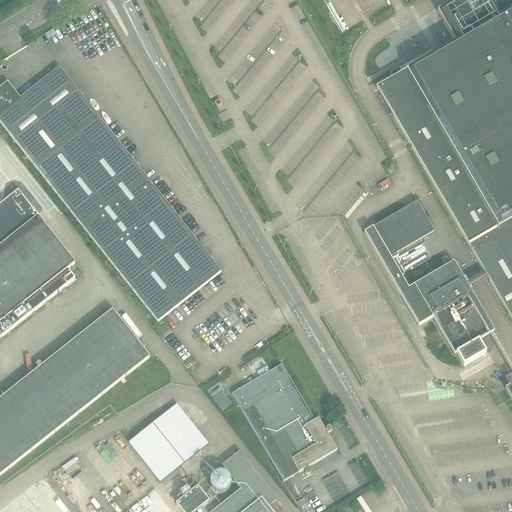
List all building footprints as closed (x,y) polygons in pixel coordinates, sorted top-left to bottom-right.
[(511,9),(501,16),(492,0),(458,0),(438,12),(456,42),(376,89),(511,321),(511,385),(505,389),(511,401),(511,9)] [(0,88),(0,123),(118,272),(158,323),(221,272),(59,68),(20,99),(7,83),(0,88)] [(372,229),(388,256),(432,230),(417,203),(372,229)] [(37,217),(0,246),(0,475),(4,472),(149,358),(112,311),(0,399),(0,338),(74,280),(67,271),(75,264),(37,217)] [(449,266),(438,272),(408,290),(388,256),(372,229),(364,234),(418,328),(433,319),(454,356),(457,354),(464,367),(486,353),(479,341),(490,335),(449,266)] [(327,434),(331,431),(332,430),(331,428),(330,427),(329,427),(328,427),(327,428),(326,429),(326,430),(326,431),(325,431),(318,419),(315,421),(282,365),(232,395),(283,482),(305,469),(306,470),(305,471),(305,472),(305,473),(305,474),(306,475),(307,475),(308,475),(309,475),(310,475),(310,474),(310,473),(310,472),(310,471),(308,468),(337,451),(327,434)] [(214,406),(224,400),(215,388),(206,394),(214,406)] [(211,447),(179,407),(131,445),(163,486),(211,447)] [(214,427),(206,427),(206,440),(214,440),(214,427)] [(271,511),(268,508),(277,501),(239,453),(236,456),(222,467),(241,490),(213,511),(271,511)] [(176,505),(181,511),(196,511),(208,502),(197,488),(176,505)]
